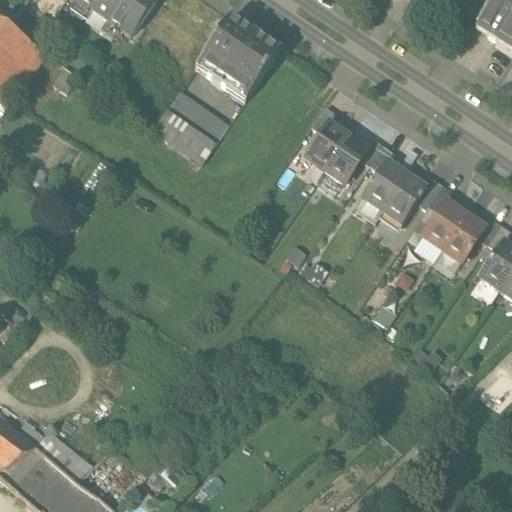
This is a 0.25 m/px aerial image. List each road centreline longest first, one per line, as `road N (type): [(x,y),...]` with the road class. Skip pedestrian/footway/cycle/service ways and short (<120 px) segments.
road 1 (secondary): [(256,0),(511,170)]
road 2 (secondary): [(511,142),(295,0)]
